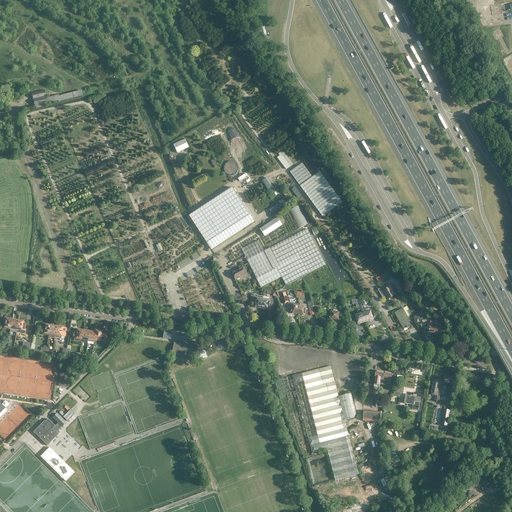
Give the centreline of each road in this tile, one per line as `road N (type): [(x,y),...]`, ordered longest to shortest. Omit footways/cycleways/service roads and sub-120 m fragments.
road 1 (motorway): [(322,0),(511,348)]
road 2 (tertiary): [(136,311),(496,366)]
road 3 (motorway): [(511,314),(340,0)]
road 4 (residential): [(0,301),(134,321),(136,311)]
road 5 (tertiary): [(0,290),(136,311)]
